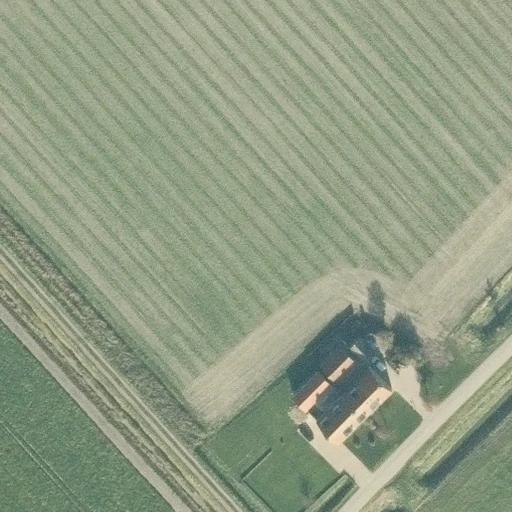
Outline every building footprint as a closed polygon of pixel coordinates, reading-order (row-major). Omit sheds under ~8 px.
[(374,351),(360,336),(349,346),(364,361),(374,351)] [(337,343),(317,363),(337,382),(338,384),(358,363),(337,343)] [(369,366),(342,393),(364,415),(391,388),(369,366)] [(318,370),(304,383),(318,396),(331,383),(318,370)] [(351,428),(364,415),(342,393),(316,419),(332,437),(337,442),(351,428)]
